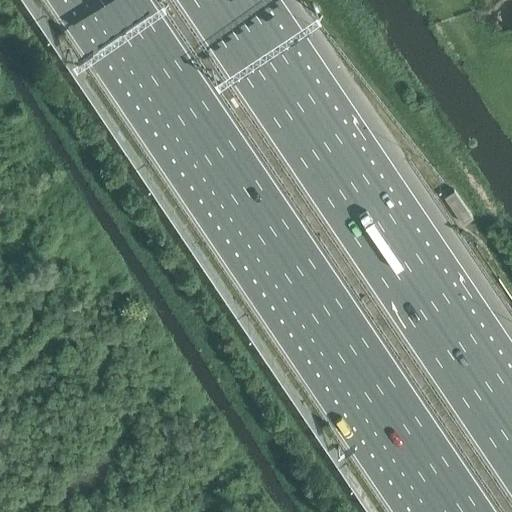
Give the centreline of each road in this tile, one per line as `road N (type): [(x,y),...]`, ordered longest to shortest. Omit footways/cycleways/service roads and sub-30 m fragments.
road 1 (motorway): [(116,0),(461,511)]
road 2 (motorway): [(511,433),(220,0)]
